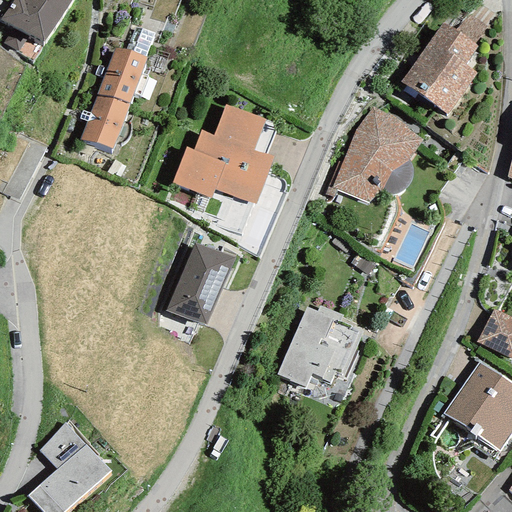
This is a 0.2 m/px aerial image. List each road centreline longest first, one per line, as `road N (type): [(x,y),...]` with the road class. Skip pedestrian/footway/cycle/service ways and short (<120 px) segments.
road 1 (residential): [(142,511),(176,470),(297,194),(382,32),(410,0)]
road 2 (residential): [(511,0),(508,98),(483,240),(448,346),(388,481),(383,511)]
